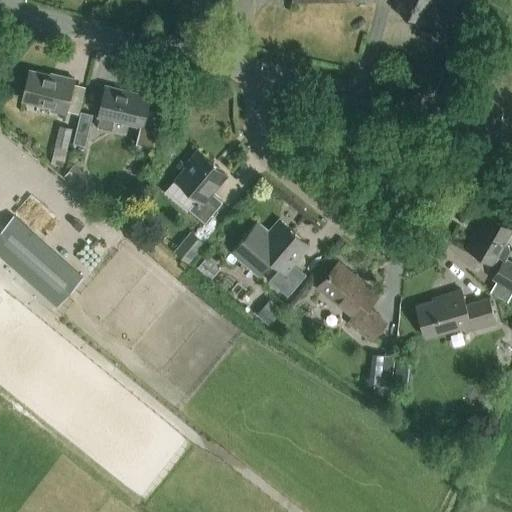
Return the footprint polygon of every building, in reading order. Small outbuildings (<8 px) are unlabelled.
[(393,0),(390,7),(426,25),(438,0),(393,0)] [(65,115),(74,79),(51,74),(50,75),(30,70),(22,100),(52,108),(51,111),(65,115)] [(146,109),(149,97),(105,87),(98,116),(100,116),(97,127),(111,131),(114,120),(140,126),(135,144),(153,148),(162,113),(146,109)] [(80,111),(73,144),(79,145),(85,146),(92,114),(80,111)] [(73,128),(60,125),(55,145),(68,148),(73,128)] [(198,199),(189,209),(205,223),(222,202),(212,193),(227,175),(197,150),(185,164),(187,165),(175,179),(198,199)] [(97,184),(74,164),(64,177),(87,196),(97,184)] [(45,180),(40,189),(65,203),(70,194),(45,180)] [(82,276),(12,215),(0,229),(0,255),(57,305),(82,276)] [(507,244),(503,242),(510,229),(486,215),(473,237),(471,236),(464,248),(491,264),(497,267),(490,279),(511,291),(511,262),(505,259),(509,250),(507,244)] [(309,244),(279,219),(268,231),(257,222),(231,252),(258,275),(271,261),(280,268),(269,281),(287,296),(306,275),(293,264),(309,244)] [(204,242),(190,230),(179,243),(173,250),(188,262),(204,242)] [(219,268),(206,256),(196,266),(209,279),(219,268)] [(369,341),(384,322),(366,307),(376,294),(336,262),(315,287),(351,316),(346,323),(369,341)] [(465,331),(494,323),(487,298),(464,304),(459,289),(437,295),(438,298),(414,305),(423,338),(464,326),(465,331)] [(281,310),(269,299),(256,315),(268,326),(281,310)] [(369,384),(389,386),(391,357),(371,355),(369,384)]
